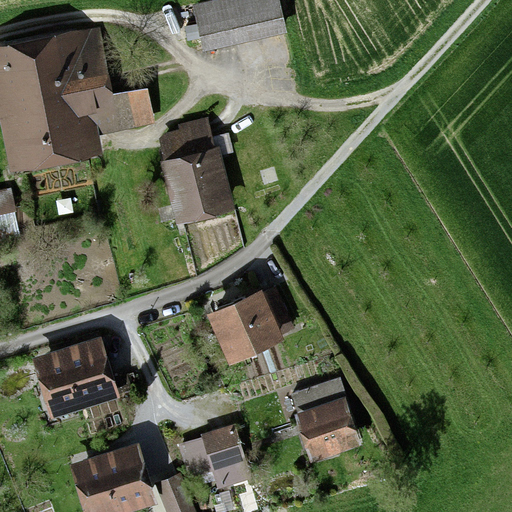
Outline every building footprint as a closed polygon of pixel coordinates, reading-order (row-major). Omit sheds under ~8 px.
[(202,16),(208,43),(277,29),(272,2),(202,16)] [(12,46),(31,152),(83,143),(80,126),(148,114),(143,87),(104,94),(93,32),(12,46)] [(199,134),(174,140),(192,212),(216,206),(199,134)] [(7,187),(0,188),(0,211),(12,210),(7,187)] [(285,327),(271,295),(223,317),(236,349),(285,327)] [(62,401),(109,386),(99,353),(51,369),(62,401)] [(317,421),(323,444),(347,438),(341,415),(317,421)] [(216,464),(244,454),(233,424),(206,434),(216,464)] [(102,509),(143,497),(133,465),(93,477),(102,509)] [(192,511),(178,475),(158,482),(169,511),(192,511)]
